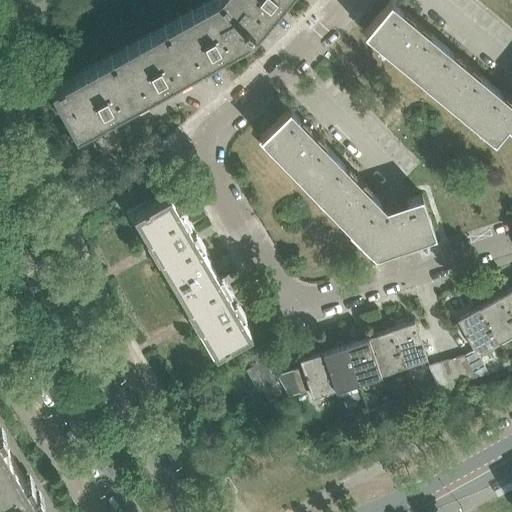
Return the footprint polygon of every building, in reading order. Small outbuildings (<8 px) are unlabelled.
[(224,51),(252,35),(222,0),(208,0),(163,25),(188,71),(216,55),(219,61),(221,59),(227,56),(224,51)] [(282,8),(288,1),(286,0),(222,0),(252,35),(277,4),(282,8)] [(440,42),(421,26),(390,0),(389,0),(363,31),(414,73),(440,42)] [(188,71),(163,25),(109,55),(134,100),(162,85),(165,90),(168,89),(173,86),(170,81),(188,71)] [(490,83),(471,67),(440,42),(414,73),(464,114),(490,83)] [(134,100),(109,55),(56,85),(81,130),(108,115),(111,120),(114,119),(119,116),(116,110),(134,100)] [(511,128),(511,101),(490,83),(464,114),(494,139),(506,124),(511,128)] [(305,183),(335,154),(289,107),(259,136),(305,183)] [(380,200),(360,181),(335,154),(305,183),(350,229),(380,200)] [(210,263),(194,235),(192,233),(195,231),(189,221),(186,223),(169,192),(133,214),(174,284),(210,263)] [(434,233),(421,194),(385,206),(380,200),(350,229),(374,253),(434,233)] [(251,332),(239,313),(233,302),(236,300),(234,297),(230,290),(227,292),(210,263),(174,284),(215,353),(251,332)] [(511,287),(498,295),(511,319),(511,287)] [(511,333),(511,319),(498,295),(478,306),(498,342),(511,333)] [(498,342),(478,306),(457,318),(474,349),(465,354),(464,354),(471,377),(475,375),(488,371),(477,353),(498,342)] [(427,357),(414,319),(390,327),(402,365),(427,357)] [(402,365),(390,327),(367,335),(380,373),(402,365)] [(380,373),(367,335),(344,343),(357,381),(380,373)] [(357,381),(344,343),(321,351),(334,388),(357,381)] [(334,388),(321,351),(299,358),(301,366),(291,370),(298,393),(308,390),(311,396),(334,388)] [(471,377),(464,354),(454,357),(462,380),(471,377)] [(454,357),(449,358),(457,381),(462,380),(454,357)] [(457,381),(449,358),(439,361),(447,385),(457,381)] [(247,368),(259,388),(274,379),(262,359),(247,368)] [(447,385),(439,361),(428,365),(435,387),(442,386),(447,385)] [(298,393),(291,370),(277,374),(289,397),(298,393)] [(477,384),(475,375),(471,377),(462,380),(464,388),(477,384)] [(460,390),(457,381),(447,385),(442,386),(445,394),(460,390)] [(280,391),(275,382),(262,389),(268,399),(280,391)] [(0,465),(13,458),(0,435),(0,465)] [(0,511),(45,511),(13,458),(0,465),(0,511)]
